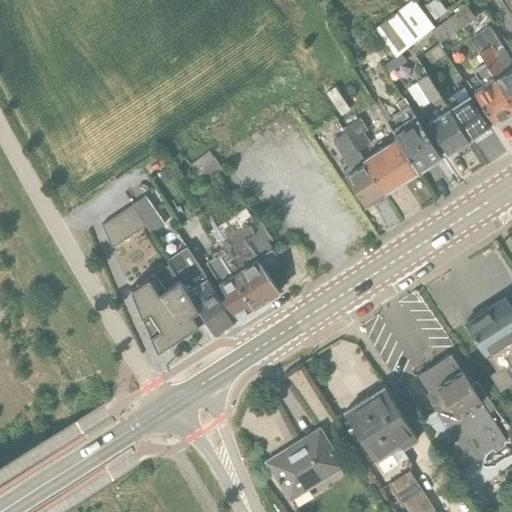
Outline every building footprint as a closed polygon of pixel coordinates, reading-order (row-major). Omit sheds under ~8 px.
[(433,26),(413,0),(410,0),(371,30),(393,57),(399,52),(433,26)] [(432,0),(424,7),(434,20),(446,11),(437,0),(432,0)] [(511,0),(501,0),(511,15),(511,0)] [(461,26),(474,17),(466,5),(454,14),(461,26)] [(461,26),(454,14),(430,31),(438,43),(461,26)] [(486,65),(511,106),(511,58),(488,24),(469,38),(486,65)] [(406,61),(399,52),(393,57),(381,66),(387,75),(406,61)] [(466,80),(492,121),(494,120),(496,123),(507,116),(505,113),(511,108),(511,106),(486,65),(472,73),(474,75),(466,80)] [(407,87),(446,150),(455,145),(455,146),(460,148),(466,144),(468,139),(467,138),(467,137),(443,99),(426,73),(407,87)] [(443,99),(467,137),(473,134),(475,136),(490,126),(463,86),(443,99)] [(395,135),(417,169),(418,169),(417,167),(439,153),(440,155),(441,154),(403,97),(396,101),(401,109),(385,119),(395,135)] [(342,127),(344,131),(383,191),(417,169),(395,135),(374,149),(362,131),(367,128),(359,117),(342,127)] [(364,204),(383,191),(344,131),(332,139),(351,170),(344,174),(364,204)] [(190,163),(203,181),(222,167),(208,149),(190,163)] [(145,195),(131,204),(145,225),(150,232),(163,223),(145,195)] [(101,224),(111,247),(145,225),(131,204),(101,224)] [(209,228),(221,246),(224,251),(219,254),(252,306),(277,290),(265,271),(280,261),(266,239),(270,236),(260,220),(256,223),(245,206),(209,228)] [(214,330),(233,319),(217,295),(186,246),(166,259),(168,262),(204,316),(214,330)] [(233,319),(252,306),(219,254),(224,251),(221,246),(212,252),(213,255),(206,261),(224,291),(217,295),(233,319)] [(156,348),(204,316),(168,262),(129,287),(142,319),(156,348)] [(511,307),(504,295),(464,320),(495,368),(489,372),(499,389),(511,380),(511,307)] [(421,416),(480,507),(489,501),(465,462),(505,436),(487,410),(495,405),(476,378),(469,383),(449,351),(413,374),(435,407),(421,416)] [(346,423),(369,457),(372,455),(375,460),(376,459),(382,469),(406,454),(402,447),(417,437),(383,384),(369,393),(368,392),(366,393),(367,394),(343,409),(350,421),(346,423)] [(267,460),(291,497),(342,466),(318,428),(267,460)] [(426,511),(434,507),(409,468),(388,481),(408,511),(426,511)]
